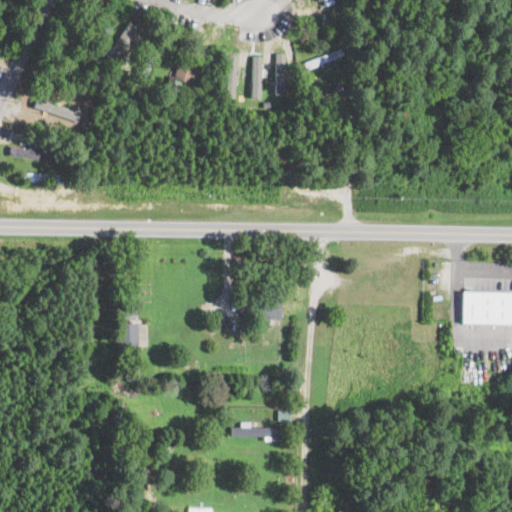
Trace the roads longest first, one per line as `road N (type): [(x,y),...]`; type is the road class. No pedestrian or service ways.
road 1 (primary): [(0,222),(511,230)]
road 2 (residential): [(314,229),(306,511)]
